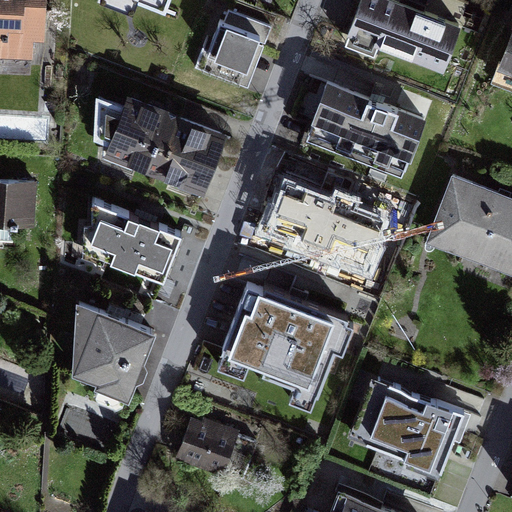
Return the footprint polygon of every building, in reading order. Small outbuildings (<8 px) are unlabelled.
[(0,0),(0,62),(28,62),(29,48),(45,48),(46,0),(0,0)] [(400,0),(350,0),(339,32),(436,66),(453,18),(400,0)] [(511,9),(485,76),(511,86),(511,9)] [(215,20),(193,70),(244,92),(270,31),(230,14),(226,24),(215,20)] [(419,115),(318,75),(297,127),(398,168),(419,115)] [(120,92),(96,157),(197,194),(221,129),(120,92)] [(420,237),(511,271),(511,194),(445,169),(420,237)] [(277,172),(258,227),(318,247),(324,231),(348,240),(361,200),(277,172)] [(33,177),(0,175),(0,222),(31,224),(33,177)] [(175,229),(85,195),(80,248),(159,277),(175,229)] [(251,285),(223,357),(320,394),(347,321),(251,285)] [(155,330),(76,297),(73,376),(129,396),(155,330)] [(387,398),(368,446),(408,462),(406,467),(437,479),(462,416),(427,402),(423,412),(387,398)] [(186,407),(171,454),(219,469),(235,422),(186,407)] [(415,511),(334,482),(322,511),(415,511)]
